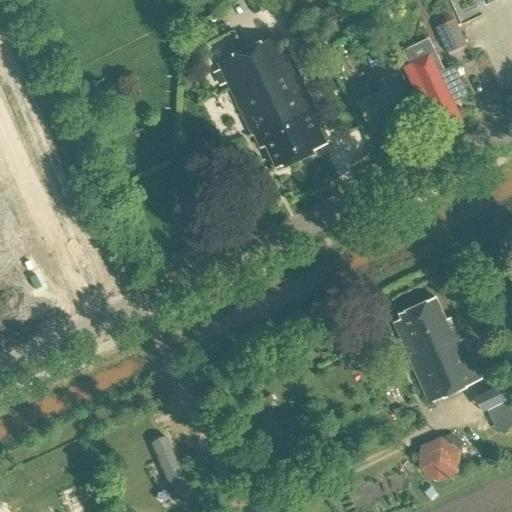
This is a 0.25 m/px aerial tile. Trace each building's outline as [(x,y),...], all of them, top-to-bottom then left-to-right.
[(436,28),(448,54),(468,44),(456,19),(436,28)] [(405,53),(427,43),(422,34),(401,44),(405,53)] [(275,36),(217,64),(251,137),(253,136),(260,149),(265,147),(275,169),(326,145),(275,36)] [(429,55),(404,67),(418,96),(416,97),(432,130),(440,126),(441,129),(461,120),(453,103),(468,96),(454,66),(439,74),(429,55)] [(358,104),(368,125),(371,124),(374,126),(380,123),(380,120),(399,111),(388,89),(388,90),(382,78),(354,91),(360,103),(358,104)] [(393,153),(383,131),(353,146),(364,168),(393,153)] [(33,269),(30,262),(25,264),(28,272),(33,269)] [(36,276),(29,279),(35,292),(42,288),(36,276)] [(481,380),(463,340),(460,341),(450,319),(445,321),(435,298),(399,314),(401,319),(394,323),(402,341),(401,342),(429,404),(481,380)] [(481,403),(497,397),(494,388),(477,395),(481,403)] [(458,451),(439,438),(421,447),(416,471),(434,484),(456,474),(458,451)]
